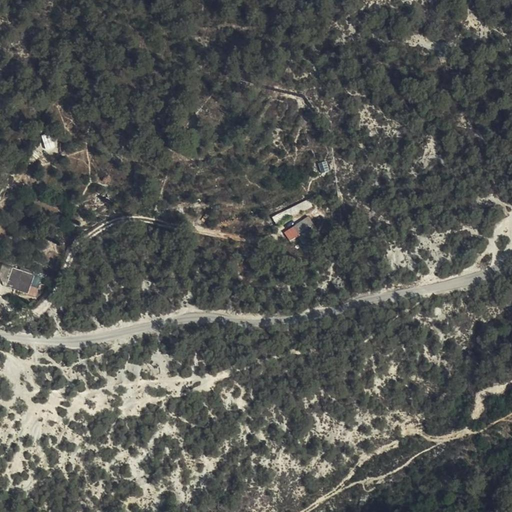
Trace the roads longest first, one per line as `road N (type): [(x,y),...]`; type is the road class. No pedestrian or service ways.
road 1 (unclassified): [(511,261),(434,290),(343,309),(179,319),(71,340),(0,334)]
road 2 (track): [(3,335),(39,312),(76,250),(124,217),(266,239),(287,231)]
